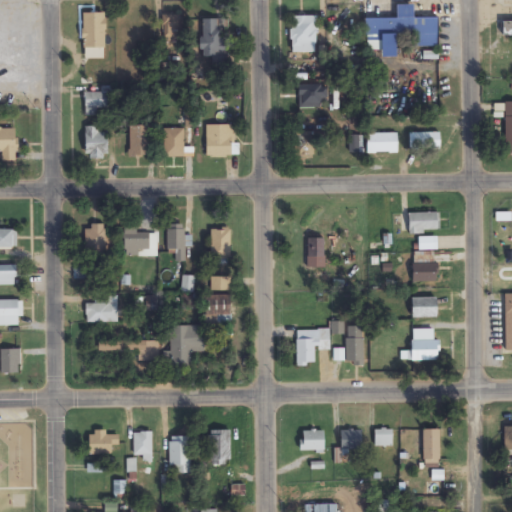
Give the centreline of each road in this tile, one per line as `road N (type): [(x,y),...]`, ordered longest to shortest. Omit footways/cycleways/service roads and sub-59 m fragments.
road 1 (residential): [(511,176),(0,186)]
road 2 (residential): [(269,511),(260,0)]
road 3 (residential): [(511,391),(0,398)]
road 4 (residential): [(53,511),(50,0)]
road 5 (residential): [(473,511),(473,0)]
